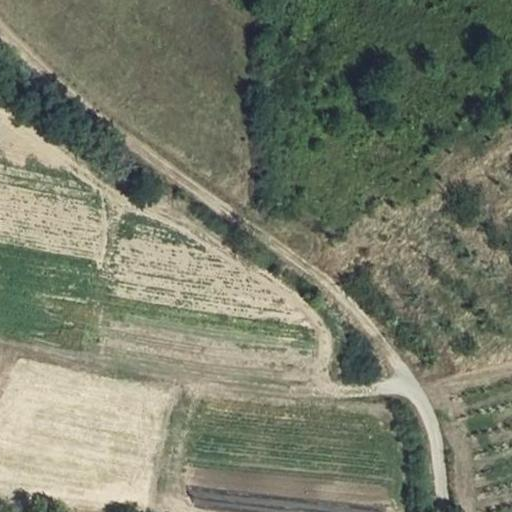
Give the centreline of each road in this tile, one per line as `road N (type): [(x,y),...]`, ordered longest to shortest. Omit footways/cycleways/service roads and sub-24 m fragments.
road 1 (track): [(406,381),(363,318),(321,280),(53,82),(0,29)]
road 2 (unclassified): [(441,511),(431,422),(406,381)]
road 3 (track): [(406,381),(333,390),(270,381)]
